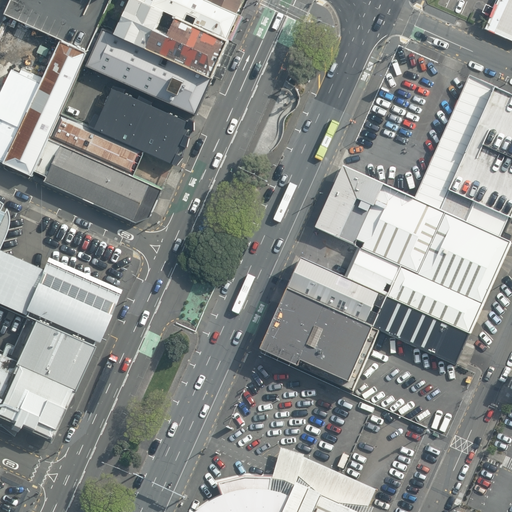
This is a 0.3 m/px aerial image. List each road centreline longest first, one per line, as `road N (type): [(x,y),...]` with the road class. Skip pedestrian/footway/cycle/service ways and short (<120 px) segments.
road 1 (trunk): [(375,8),(150,511)]
road 2 (primary): [(171,256),(284,0)]
road 3 (primary): [(69,481),(171,256)]
road 4 (residential): [(511,332),(433,511)]
road 5 (unclassified): [(171,256),(0,178)]
road 6 (tertiary): [(511,69),(375,8)]
